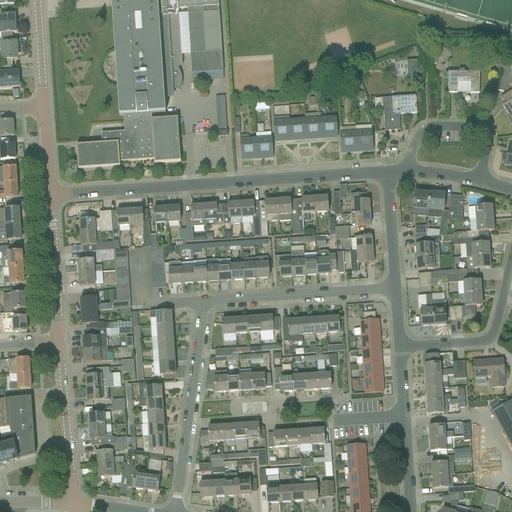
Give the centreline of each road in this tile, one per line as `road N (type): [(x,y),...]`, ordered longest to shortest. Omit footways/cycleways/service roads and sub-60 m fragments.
road 1 (residential): [(389,174),(51,196)]
road 2 (residential): [(179,511),(207,305)]
road 3 (residential): [(207,305),(394,293)]
road 4 (residential): [(400,347),(487,342),(511,259)]
road 5 (residential): [(489,185),(497,140),(449,125),(429,128),(406,172)]
road 6 (residential): [(408,511),(400,347)]
road 7 (unclassified): [(74,504),(60,342)]
road 8 (unclassified): [(60,342),(51,196)]
